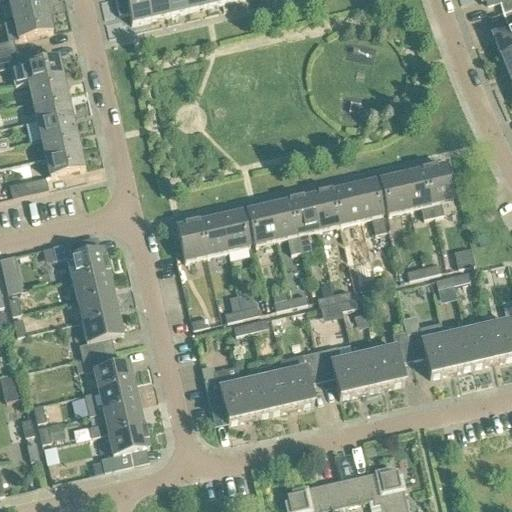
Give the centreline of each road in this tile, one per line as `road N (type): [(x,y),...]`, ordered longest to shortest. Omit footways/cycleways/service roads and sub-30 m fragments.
road 1 (residential): [(511,403),(191,477)]
road 2 (residential): [(130,217),(191,477)]
road 3 (residential): [(81,0),(130,217)]
road 4 (residential): [(438,0),(511,178)]
road 5 (residential): [(130,217),(0,247)]
